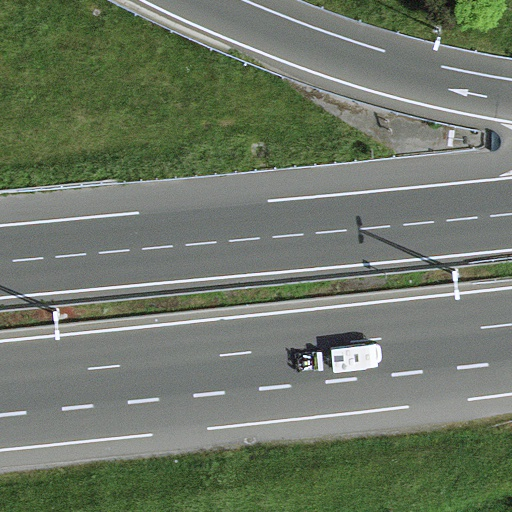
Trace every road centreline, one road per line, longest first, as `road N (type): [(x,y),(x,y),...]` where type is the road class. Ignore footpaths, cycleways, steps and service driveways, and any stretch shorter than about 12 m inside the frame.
road 1 (motorway): [(0,378),(511,324)]
road 2 (motorway): [(511,210),(0,259)]
road 3 (motorway): [(511,100),(378,69),(186,0)]
